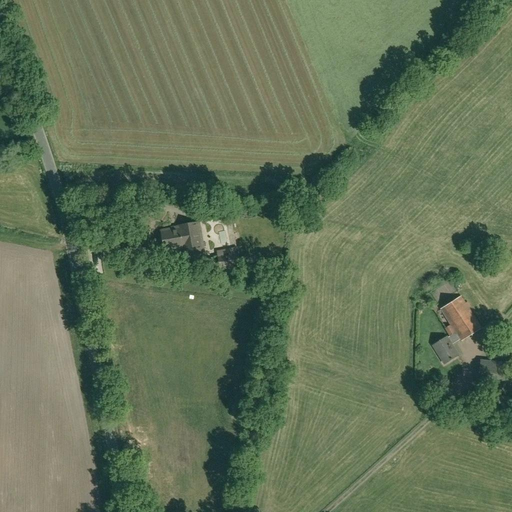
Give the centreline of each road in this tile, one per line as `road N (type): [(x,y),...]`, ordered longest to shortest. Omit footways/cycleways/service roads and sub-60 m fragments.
road 1 (unclassified): [(126,511),(75,257),(0,22)]
road 2 (track): [(327,511),(438,410),(468,367)]
